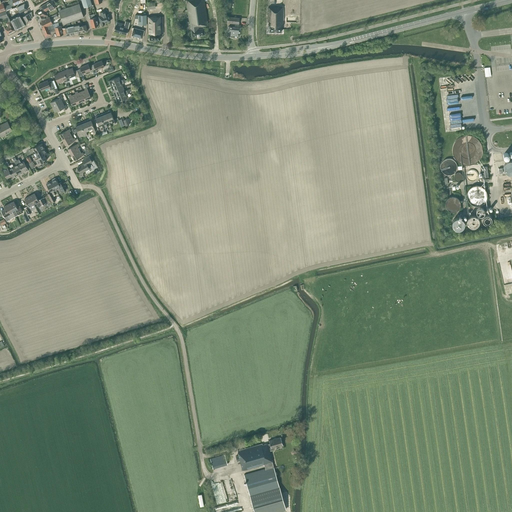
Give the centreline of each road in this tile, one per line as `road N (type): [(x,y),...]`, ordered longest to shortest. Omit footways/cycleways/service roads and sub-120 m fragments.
road 1 (primary): [(254,56),(42,44)]
road 2 (primary): [(510,0),(326,46)]
road 3 (track): [(0,381),(176,326)]
